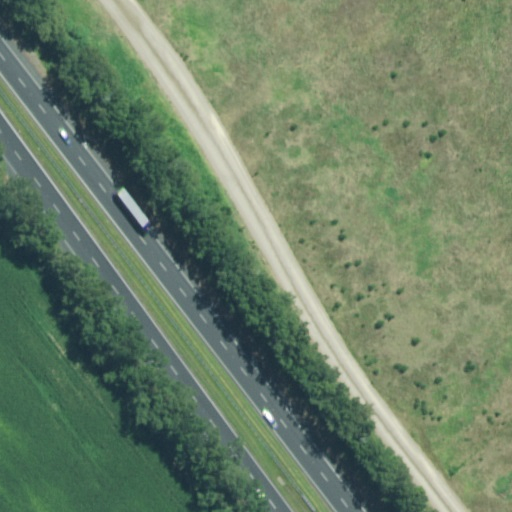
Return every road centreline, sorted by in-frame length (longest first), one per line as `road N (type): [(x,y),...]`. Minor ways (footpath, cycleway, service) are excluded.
road 1 (motorway): [(0,50),(348,511)]
road 2 (motorway): [(277,511),(0,131)]
